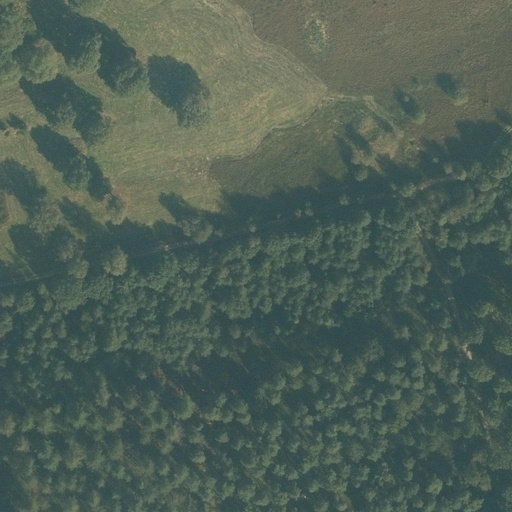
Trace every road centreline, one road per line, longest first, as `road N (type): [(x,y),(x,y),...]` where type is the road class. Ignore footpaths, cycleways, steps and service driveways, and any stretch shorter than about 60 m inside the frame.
road 1 (unknown): [(413,191),(406,177),(0,276)]
road 2 (track): [(413,191),(0,289)]
road 3 (track): [(413,191),(484,415)]
